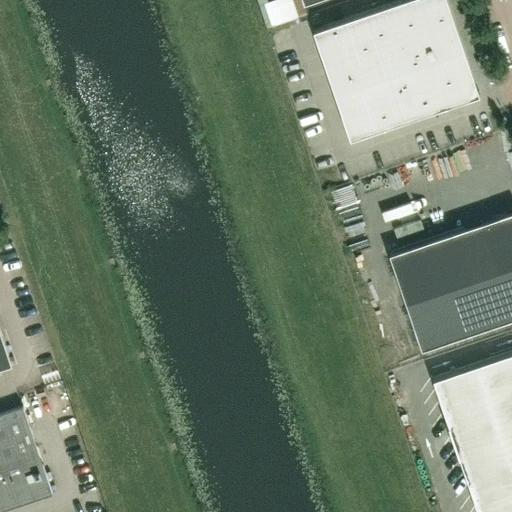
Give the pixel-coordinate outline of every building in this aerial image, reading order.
[(469,95),(450,38),(451,34),(452,30),(452,26),(452,22),(451,18),(449,14),(448,10),(446,7),(443,4),(441,1),(440,0),(400,0),(314,30),(351,138),(480,94),(479,91),(469,95)] [(449,155),(439,157),(443,176),(453,174),(449,155)] [(332,195),(337,209),(353,204),(348,189),(332,195)] [(390,253),(422,348),(511,317),(511,211),(506,213),(500,215),(500,216),(390,253)] [(0,370),(13,367),(0,329),(0,370)] [(511,351),(434,378),(479,511),(508,511),(511,511),(511,351)] [(0,510),(53,493),(24,406),(0,413),(0,510)]
